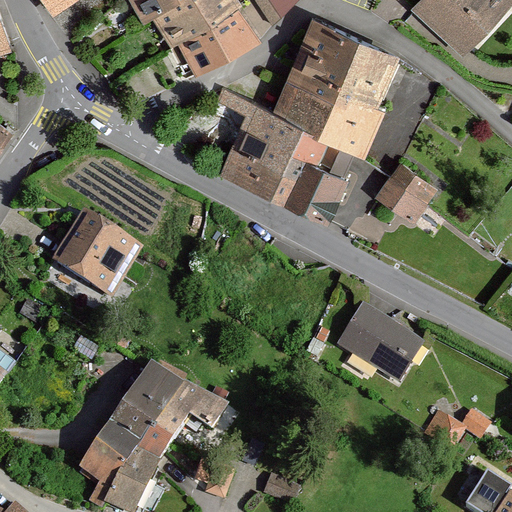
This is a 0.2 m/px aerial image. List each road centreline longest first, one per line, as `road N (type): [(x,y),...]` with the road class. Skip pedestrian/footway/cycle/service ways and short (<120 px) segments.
road 1 (residential): [(117,129),(249,62),(306,2),(394,38),(511,133)]
road 2 (tertiary): [(511,343),(117,129)]
road 3 (tertiary): [(0,192),(72,92)]
